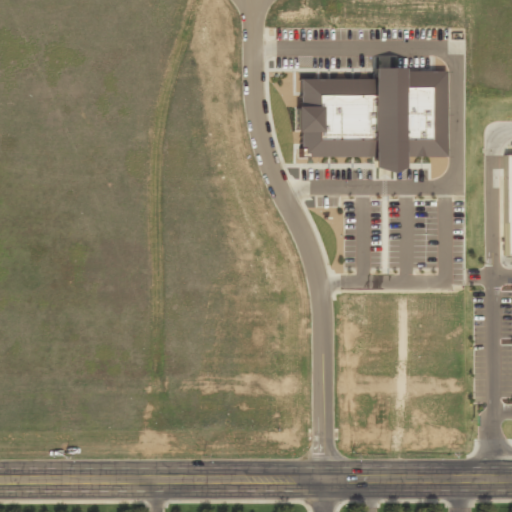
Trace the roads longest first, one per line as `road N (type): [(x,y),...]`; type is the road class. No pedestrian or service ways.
road 1 (residential): [(327,511),(324,308),(315,264),(263,155),(251,0)]
road 2 (secondary): [(0,480),(511,478)]
